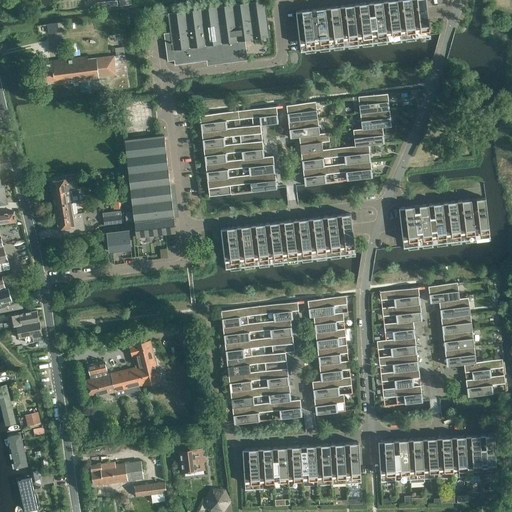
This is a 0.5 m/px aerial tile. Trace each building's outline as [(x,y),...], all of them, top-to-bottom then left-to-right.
[(164,33),(165,44),(169,43),(169,49),(166,50),(168,61),(174,60),(175,64),(247,54),(245,40),(270,36),(265,0),(259,0),(168,13),(170,32),(164,33)] [(396,0),(387,0),(382,1),(387,40),(401,38),(396,0)] [(410,0),(396,0),(401,38),(415,37),(410,0)] [(426,0),(410,0),(415,37),(430,35),(426,0)] [(382,1),(368,2),(372,42),(387,40),(382,1)] [(368,2),(353,4),(358,43),(372,42),(368,2)] [(353,4),(339,6),(344,45),(358,43),(353,4)] [(339,6),(325,7),(329,47),(344,45),(339,6)] [(325,7),(311,9),(315,48),(329,47),(325,7)] [(311,9),(296,11),(300,50),(315,48),(311,9)] [(47,23),(47,25),(48,33),(62,31),(61,22),(53,23),(47,23)] [(99,76),(117,74),(118,74),(127,72),(125,54),(114,55),(97,57),(97,58),(88,59),(88,56),(40,63),(43,85),(91,79),(90,76),(98,75),(98,76),(99,76)] [(388,93),(358,96),(360,112),(390,109),(388,93)] [(316,101),(286,105),(288,121),(318,117),(316,101)] [(276,106),(238,110),(240,127),(260,125),(278,123),(276,106)] [(390,109),(360,112),(362,129),(383,127),(392,126),(390,109)] [(238,110),(200,115),(202,131),(231,128),(240,127),(238,110)] [(318,117),(288,121),(290,138),(299,136),(319,134),(318,117)] [(240,127),(231,128),(233,144),(262,140),(260,125),(240,127)] [(362,129),(353,130),(355,146),(369,145),(385,143),(383,127),(362,129)] [(231,128),(202,131),(204,147),(233,144),(231,128)] [(328,132),(319,134),(299,136),(301,152),(330,149),(328,132)] [(158,136),(125,139),(127,157),(166,153),(164,135),(158,136)] [(262,140),(233,144),(235,160),(264,156),(262,140)] [(233,144),(204,147),(206,163),(235,160),(233,144)] [(370,160),(369,145),(355,146),(330,149),(332,165),(370,160)] [(303,168),(332,165),(330,149),(301,152),(303,168)] [(166,153),(127,157),(129,172),(168,168),(166,153)] [(264,156),(235,160),(237,176),(275,171),(273,155),(264,156)] [(235,160),(206,163),(207,179),(237,176),(235,160)] [(370,160),(332,165),(334,181),(372,177),(370,160)] [(332,165),(303,168),(305,185),(334,181),(332,165)] [(168,168),(129,172),(130,188),(170,183),(168,168)] [(275,171),(237,176),(239,193),(277,188),(275,171)] [(237,176),(207,179),(209,196),(239,193),(237,176)] [(51,181),(53,193),(72,190),(72,191),(78,190),(75,177),(66,179),(51,181)] [(170,183),(130,188),(132,206),(134,221),(154,219),(152,202),(172,200),(170,183)] [(72,190),(53,193),(55,205),(71,202),(73,202),(79,200),(78,190),(72,191),(72,190)] [(485,197),(471,199),(475,238),(490,236),(485,197)] [(471,199),(456,200),(461,240),(475,238),(471,199)] [(73,202),(55,205),(57,217),(78,214),(76,206),(82,205),(82,200),(80,201),(73,202)] [(172,200),(152,202),(154,219),(174,217),(172,202),(172,200)] [(456,200),(442,202),(447,241),(461,240),(456,200)] [(442,202),(428,204),(432,243),(447,241),(442,202)] [(428,204),(413,205),(418,245),(432,243),(428,204)] [(413,205),(399,207),(403,246),(418,245),(413,205)] [(120,210),(103,212),(103,216),(104,224),(106,223),(122,222),(120,210)] [(0,212),(0,223),(16,222),(14,211),(0,212)] [(78,214),(57,217),(59,228),(61,228),(62,234),(84,230),(82,213),(78,214)] [(351,213),(336,215),(340,254),(355,252),(351,213)] [(336,215),(321,216),(326,255),(340,254),(336,215)] [(321,216),(307,218),(312,257),(326,255),(321,216)] [(175,233),(174,217),(154,219),(134,221),(136,237),(166,234),(175,233)] [(307,218),(293,220),(297,259),(312,257),(307,218)] [(293,220),(278,221),(283,260),(297,259),(293,220)] [(278,221),(264,223),(269,262),(283,260),(278,221)] [(264,223),(250,225),(254,264),(269,262),(264,223)] [(250,225),(235,226),(240,265),(254,264),(250,225)] [(235,226),(221,228),(225,267),(240,265),(235,226)] [(129,230),(107,233),(109,251),(131,248),(129,230)] [(0,270),(9,268),(8,261),(3,245),(0,246),(0,270)] [(458,282),(428,285),(430,302),(439,301),(469,297),(459,298),(458,282)] [(394,298),(395,306),(420,303),(418,286),(380,291),(381,300),(394,298)] [(0,312),(23,308),(21,300),(12,303),(11,300),(12,300),(8,288),(0,290),(0,312)] [(346,295),(307,300),(309,317),(314,316),(343,313),(348,312),(348,311),(335,313),(334,305),(347,304),(346,295)] [(469,297),(439,301),(441,317),(471,313),(469,297)] [(297,301),(259,305),(261,322),(291,319),(300,318),(297,301)] [(395,306),(382,307),(383,316),(396,314),(396,322),(413,320),(413,321),(422,320),(420,303),(395,306)] [(259,305),(221,310),(223,326),(261,322),(259,305)] [(12,321),(4,323),(5,327),(17,325),(39,321),(37,310),(10,315),(12,321)] [(343,313),(314,316),(315,332),(337,329),(336,321),(344,320),(343,313)] [(471,313),(441,317),(443,333),(472,330),(471,313)] [(291,319),(261,322),(263,338),(292,334),(291,319)] [(413,320),(396,322),(384,323),(385,332),(392,331),(393,338),(415,336),(413,321),(413,320)] [(39,321),(17,325),(19,335),(18,335),(18,338),(25,336),(26,342),(43,339),(41,329),(38,329),(36,322),(39,321)] [(261,322),(223,326),(225,342),(263,338),(261,322)] [(337,329),(315,332),(317,348),(347,344),(345,328),(337,329)] [(195,352),(192,329),(183,330),(186,353),(195,352)] [(472,330),(443,333),(445,349),(474,346),(472,330)] [(292,334),(263,338),(265,354),(285,352),(294,351),(292,334)] [(393,338),(377,341),(378,349),(390,348),(391,355),(417,352),(415,336),(393,338)] [(263,338),(225,342),(227,358),(256,355),(265,354),(263,338)] [(159,378),(156,365),(157,365),(158,365),(155,356),(154,356),(150,341),(130,346),(133,356),(136,355),(139,367),(104,376),(103,372),(107,371),(105,363),(106,362),(106,361),(105,362),(105,361),(87,365),(90,375),(92,374),(93,379),(91,379),(86,380),(90,397),(125,388),(126,394),(141,390),(140,386),(140,385),(144,384),(143,382),(159,378)] [(347,344),(317,348),(319,364),(341,361),(340,354),(348,353),(347,344)] [(474,346),(445,349),(447,366),(464,364),(476,362),(474,346)] [(265,354),(256,355),(258,371),(287,368),(285,352),(265,354)] [(417,352),(391,355),(379,357),(380,365),(392,364),(393,371),(419,368),(417,352)] [(256,355),(227,358),(228,375),(258,371),(256,355)] [(503,359),(464,364),(466,379),(491,376),(490,369),(503,367),(503,359)] [(341,361),(319,364),(321,379),(321,380),(343,377),(342,370),(350,369),(349,360),(341,361)] [(287,368),(258,371),(260,387),(289,384),(287,368)] [(419,368),(393,371),(380,373),(381,381),(394,380),(395,387),(421,385),(419,368)] [(258,371),(228,375),(230,391),(260,387),(258,371)] [(491,376),(466,379),(468,396),(493,393),(492,385),(505,383),(504,374),(491,376)] [(321,379),(312,381),(314,397),(344,394),(353,393),(352,392),(339,394),(339,386),(351,385),(350,376),(343,377),(321,380),(321,379)] [(289,384),(260,387),(262,403),(271,402),(291,399),(289,384)] [(421,385),(395,387),(382,389),(383,397),(396,396),(397,404),(423,401),(421,385)] [(7,386),(0,388),(0,389),(8,423),(16,421),(7,386)] [(260,387),(230,391),(232,407),(262,403),(260,387)] [(344,394),(314,397),(316,414),(338,411),(337,403),(344,402),(344,394)] [(291,399),(271,402),(273,419),(302,415),(300,398),(291,399)] [(262,403),(232,407),(234,423),(273,419),(271,402),(262,403)] [(37,413),(25,416),(28,425),(39,423),(37,413)] [(43,427),(33,429),(35,435),(45,433),(43,427)] [(22,433),(10,437),(18,468),(30,465),(22,433)] [(494,433),(479,434),(482,475),(497,474),(494,433)] [(479,434),(465,435),(467,476),(482,475),(479,434)] [(465,435),(450,436),(453,477),(467,476),(465,435)] [(450,436),(436,437),(439,478),(453,477),(450,436)] [(436,437),(422,438),(424,478),(439,478),(436,437)] [(422,438),(407,439),(410,479),(410,483),(424,482),(424,478),(422,438)] [(407,439),(393,440),(395,480),(410,479),(407,439)] [(393,440),(378,441),(381,481),(395,480),(393,440)] [(359,442),(344,443),(346,483),(361,482),(359,442)] [(344,443),(329,444),(332,484),(346,483),(344,443)] [(315,444),(301,445),(303,486),(317,485),(315,444)] [(329,444),(315,444),(317,485),(332,484),(329,444)] [(301,445),(286,446),(289,487),(303,486),(301,445)] [(194,448),(181,450),(184,471),(205,469),(202,447),(200,448),(200,446),(194,446),(194,448)] [(286,446),(272,447),(274,488),(289,487),(286,446)] [(272,447),(258,448),(260,488),(274,488),(272,447)] [(258,448),(242,449),(245,489),(260,488),(258,448)] [(94,464),(89,465),(92,484),(102,482),(102,483),(128,479),(128,480),(143,478),(140,460),(125,462),(125,463),(121,463),(120,457),(114,458),(115,464),(110,465),(110,462),(105,463),(94,464)] [(51,473),(40,476),(42,484),(53,482),(53,481),(51,473)] [(34,511),(29,478),(19,480),(24,511),(34,511)] [(165,482),(127,487),(129,496),(135,495),(135,496),(166,491),(165,482)] [(211,488),(204,499),(210,511),(223,511),(230,501),(224,489),(211,488)]
